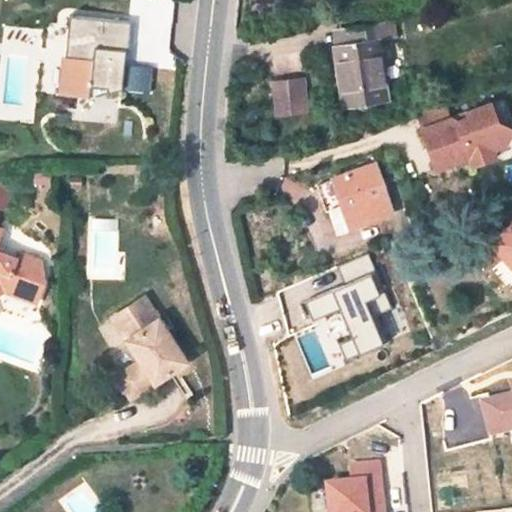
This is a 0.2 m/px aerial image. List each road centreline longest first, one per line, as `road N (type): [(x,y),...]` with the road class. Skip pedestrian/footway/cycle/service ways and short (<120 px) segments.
road 1 (primary): [(253,447),(254,395),(198,183),(219,0)]
road 2 (residential): [(253,447),(406,387)]
road 3 (residential): [(420,511),(406,387)]
